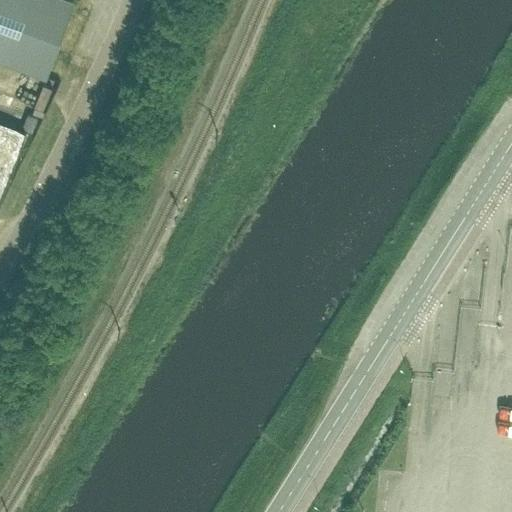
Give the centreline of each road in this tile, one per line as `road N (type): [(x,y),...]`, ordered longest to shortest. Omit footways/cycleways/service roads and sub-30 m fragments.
road 1 (tertiary): [(278,511),(511,142)]
road 2 (unclassified): [(0,266),(29,224),(136,0)]
